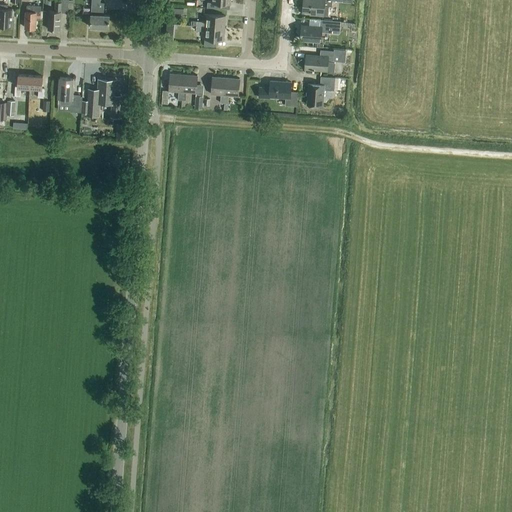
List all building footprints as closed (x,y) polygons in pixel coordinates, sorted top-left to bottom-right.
[(68,13),(68,0),(61,0),(62,3),(55,2),(55,11),(49,11),(48,29),(60,30),(61,13),(68,13)] [(230,0),(211,0),(211,3),(207,3),(207,8),(223,9),(223,4),(230,4),(230,0)] [(303,0),(303,12),(310,12),(310,14),(328,16),(329,6),(332,7),(332,0),(338,1),(338,0),(303,0)] [(91,14),(90,27),(108,28),(109,15),(103,15),(103,3),(92,3),(92,9),(95,10),(95,15),(91,14)] [(0,26),(11,27),(12,9),(7,9),(7,5),(0,4),(0,26)] [(40,18),(40,12),(41,6),(27,6),(26,11),(25,28),(35,29),(36,19),(39,20),(40,18)] [(197,21),(196,26),(225,28),(225,16),(206,15),(206,22),(197,21)] [(331,33),(332,21),(320,20),(319,27),(301,26),(300,40),(320,41),(321,32),(331,33)] [(225,28),(196,26),(196,31),(205,32),(204,39),(224,41),(225,28)] [(333,51),(321,50),(320,56),(306,55),(305,69),(331,71),(332,61),(333,61),(333,51)] [(182,100),(184,75),(170,73),(169,91),(178,92),(178,100),(182,100)] [(30,88),(30,76),(18,75),(17,87),(15,87),(14,96),(20,97),(21,88),(30,88)] [(197,76),(184,75),(182,100),(186,101),(186,93),(196,93),(197,76)] [(43,77),(30,76),(30,88),(39,89),(38,98),(44,98),(45,89),(42,89),(43,77)] [(224,103),(226,78),(212,77),(211,94),(221,95),(220,103),(224,103)] [(323,106),(324,90),(334,91),(335,78),(321,77),(320,85),(308,84),(307,105),(323,106)] [(60,78),(58,98),(58,100),(59,101),(60,103),(64,103),(66,102),(67,100),(67,98),(70,98),(70,111),(79,111),(80,95),(72,95),(74,79),(60,78)] [(226,78),(224,103),(228,104),(229,96),(238,97),(240,79),(226,78)] [(89,91),(88,96),(82,95),(81,112),(98,113),(99,103),(113,103),(115,81),(99,80),(99,92),(89,91)] [(265,88),(264,98),(269,98),(269,97),(285,98),(285,106),(297,106),(298,92),(290,92),(291,82),(270,81),(270,88),(265,88)] [(15,100),(9,100),(7,100),(6,115),(7,115),(5,128),(14,129),(15,120),(12,120),(13,115),(14,116),(15,100)]
